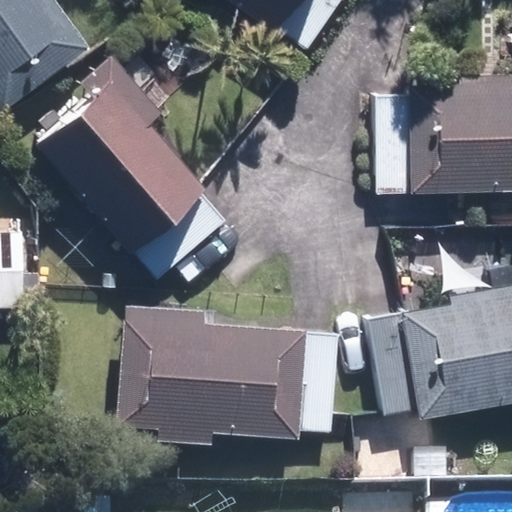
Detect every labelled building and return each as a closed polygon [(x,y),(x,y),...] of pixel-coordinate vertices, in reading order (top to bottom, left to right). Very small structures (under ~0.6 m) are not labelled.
[(46,0),(0,0),(0,107),(3,111),(84,52),(46,0)] [(209,0),(259,34),(282,0),(209,0)] [(89,86),(19,149),(114,254),(184,191),(89,86)] [(511,88),(397,91),(399,195),(511,192),(511,88)] [(0,310),(8,311),(10,234),(0,233),(0,310)] [(511,293),(388,315),(407,420),(511,400),(511,293)] [(112,312),(104,427),(282,440),(290,334),(187,327),(187,317),(112,312)]
